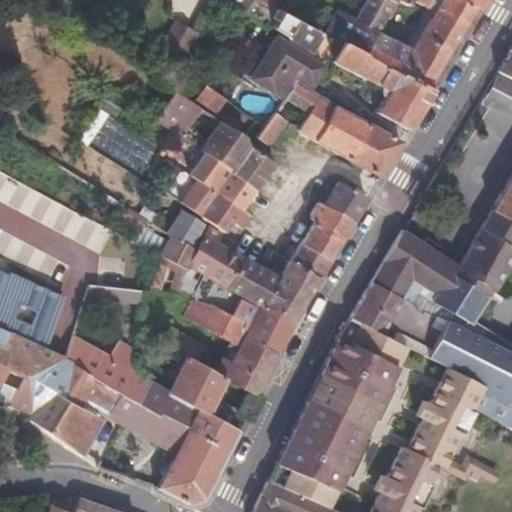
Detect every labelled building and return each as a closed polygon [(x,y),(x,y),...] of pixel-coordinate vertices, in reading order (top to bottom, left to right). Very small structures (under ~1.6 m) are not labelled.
[(222,0),(244,12),(250,0),(222,0)] [(325,37),(360,53),(372,33),(375,33),(384,16),(390,19),(399,1),(395,0),(392,0),(391,0),(366,0),(353,20),(336,10),(322,35),(325,37)] [(436,11),(468,28),(478,9),(461,0),(410,0),(425,9),(426,9),(433,10),(434,10),(436,11)] [(461,0),(478,9),(483,0),(461,0)] [(428,18),(433,10),(426,9),(422,15),(428,18)] [(419,36),(452,54),(468,28),(436,11),(434,10),(433,10),(428,18),(419,36)] [(186,50),(192,40),(195,36),(172,21),(164,34),(186,50)] [(320,65),(331,61),(335,54),(319,45),(325,37),(322,35),(316,31),(302,54),(320,65)] [(360,53),(432,87),(452,54),(419,36),(418,37),(411,50),(375,33),(372,33),(360,53)] [(153,53),(176,68),(186,50),(164,34),(153,53)] [(247,80),(274,100),(278,103),(281,99),(293,82),(295,78),(308,86),(320,65),(302,54),(273,37),(247,80)] [(374,112),(406,130),(432,87),(360,53),(325,37),(319,45),(335,54),(331,61),(374,84),(388,88),(374,112)] [(511,78),(511,50),(498,72),(511,78)] [(511,78),(498,72),(482,100),(511,114),(511,78)] [(230,96),(261,118),(270,106),(274,100),(247,80),(243,77),(230,96)] [(307,139),(378,176),(399,141),(293,82),(281,99),(306,115),(296,130),(307,139)] [(215,114),(224,101),(202,86),(193,100),(215,114)] [(176,93),(156,121),(181,139),(201,110),(176,93)] [(274,100),(270,106),(275,109),(278,103),(274,100)] [(265,144),(282,121),(271,114),(254,137),(265,144)] [(219,123),(200,153),(220,167),(252,190),(271,163),(245,145),(239,137),(219,123)] [(252,190),(220,167),(214,178),(219,182),(212,193),(212,194),(238,210),(252,190)] [(0,170),(0,196),(56,227),(67,207),(0,170)] [(511,180),(462,270),(455,266),(454,268),(402,237),(355,318),(449,369),(485,388),(474,409),(511,429),(511,349),(474,327),(497,289),(499,290),(511,267),(511,180)] [(321,208),(350,224),(365,199),(337,183),(329,195),(321,208)] [(321,208),(329,195),(324,191),(316,205),(321,208)] [(212,194),(212,193),(199,215),(226,233),(231,225),(237,229),(246,215),(238,210),(212,194)] [(310,226),(338,244),(350,224),(321,208),(316,205),(309,216),(314,219),(310,226)] [(167,234),(172,237),(191,248),(206,225),(183,210),(167,234)] [(297,247),(325,265),(338,244),(310,226),(297,247)] [(187,267),(223,285),(239,257),(218,245),(222,235),(211,228),(196,251),(187,267)] [(172,237),(160,257),(186,270),(187,267),(196,251),(191,248),(172,237)] [(286,265),(314,283),(325,265),(297,247),(286,265)] [(223,285),(233,290),(260,303),(292,319),(314,283),(286,265),(277,278),(239,257),(223,285)] [(80,454),(83,456),(107,416),(119,396),(62,360),(60,358),(59,358),(53,356),(51,355),(46,353),(61,303),(58,297),(4,274),(2,273),(0,272),(0,401),(3,403),(80,454)] [(122,273),(121,283),(151,287),(152,287),(153,277),(147,276),(122,273)] [(151,287),(121,283),(120,289),(142,292),(150,294),(151,287)] [(142,292),(120,289),(88,285),(88,295),(141,301),(142,292)] [(243,322),(239,329),(245,333),(260,303),(233,290),(221,310),(243,322)] [(210,304),(192,301),(182,319),(230,345),(239,329),(243,322),(221,310),(210,304)] [(260,303),(245,333),(276,351),(292,319),(260,303)] [(312,402),(412,452),(449,369),(355,318),(332,360),(312,402)] [(184,356),(193,361),(201,348),(169,330),(162,344),(184,356)] [(276,351),(245,333),(222,377),(254,394),(276,351)] [(156,487),(188,505),(202,498),(235,430),(165,390),(130,370),(71,338),(67,344),(60,358),(62,360),(119,396),(157,416),(158,415),(185,429),(173,453),(156,487)] [(165,390),(235,430),(244,413),(220,400),(219,395),(214,392),(222,377),(193,361),(184,356),(165,390)] [(122,425),(173,453),(185,429),(158,415),(157,416),(119,396),(107,416),(122,425)] [(271,481),(339,511),(384,511),(412,452),(312,402),(271,481)] [(339,511),(271,481),(254,511),(339,511)] [(71,511),(77,499),(68,499),(61,511),(56,511),(49,509),(47,511),(71,511)] [(114,511),(77,499),(71,511),(114,511)]
